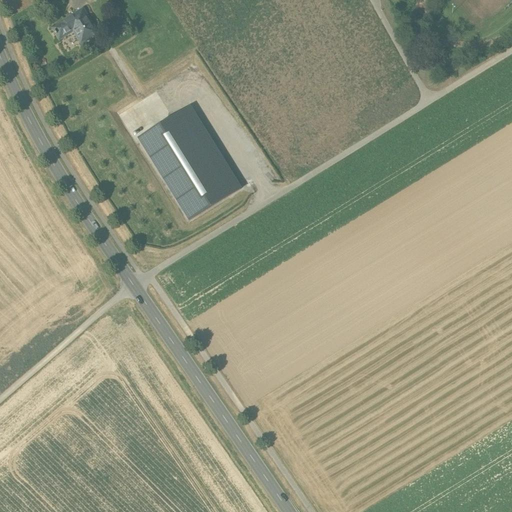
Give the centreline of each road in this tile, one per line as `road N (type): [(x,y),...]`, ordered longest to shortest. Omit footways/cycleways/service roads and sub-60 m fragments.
road 1 (track): [(0,399),(133,287),(511,52)]
road 2 (secondary): [(287,511),(54,167),(0,60)]
